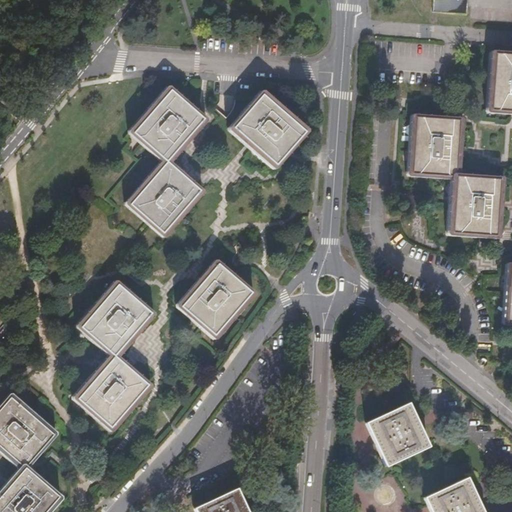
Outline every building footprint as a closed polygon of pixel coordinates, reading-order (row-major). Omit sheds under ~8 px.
[(433,0),(433,11),(467,13),(468,0),(433,0)] [(511,55),(492,54),(488,110),(511,111),(511,55)] [(131,133),(165,162),(203,118),(168,90),(131,133)] [(274,165),(302,132),(259,95),(231,129),(274,165)] [(453,177),(454,177),(458,120),(414,117),(412,140),(410,174),(453,177)] [(198,190),(165,162),(128,206),(161,234),(185,205),(198,190)] [(498,180),(454,177),(453,177),(451,212),(450,232),(494,235),(498,180)] [(215,265),(179,307),(212,335),(248,293),(215,265)] [(78,327),(112,356),(148,313),(116,284),(78,327)] [(112,356),(75,399),(108,427),(145,386),(112,356)] [(0,448),(5,452),(23,468),(51,435),(23,410),(8,398),(0,407),(0,448)] [(419,444),(403,409),(371,424),(387,459),(419,444)] [(34,477),(23,468),(7,485),(0,493),(0,511),(42,511),(56,496),(34,477)] [(475,511),(462,484),(430,498),(436,511),(475,511)] [(240,511),(231,494),(200,509),(201,511),(240,511)]
